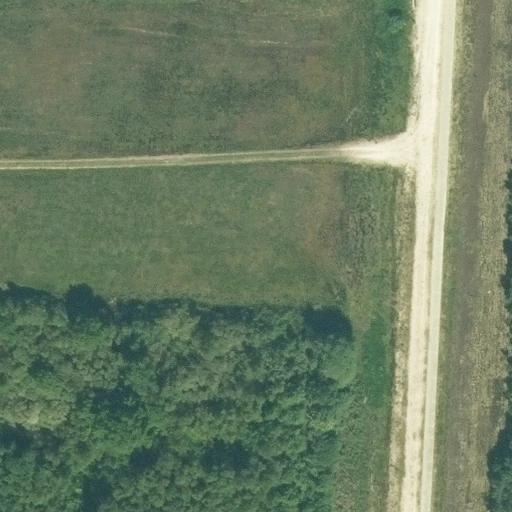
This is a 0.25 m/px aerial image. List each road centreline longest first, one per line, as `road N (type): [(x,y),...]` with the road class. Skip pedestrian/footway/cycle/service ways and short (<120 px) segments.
road 1 (track): [(401,511),(419,148)]
road 2 (track): [(419,148),(428,0)]
